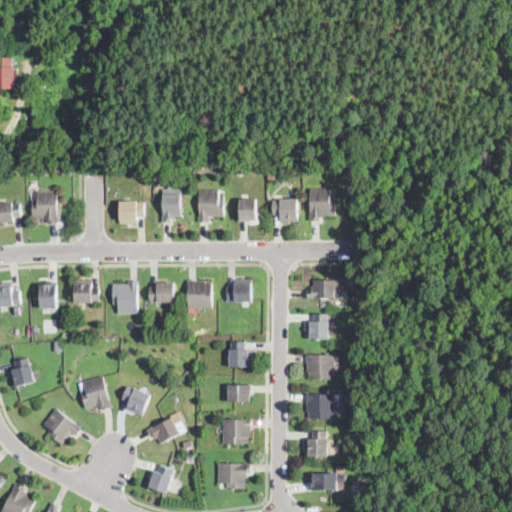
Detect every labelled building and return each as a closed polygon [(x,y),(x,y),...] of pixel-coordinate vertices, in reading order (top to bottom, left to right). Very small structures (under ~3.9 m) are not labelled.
[(12,67),(12,68),(15,67),(16,89),(0,89),(0,57),(2,57),(12,57),(12,67)] [(52,84),(40,81),(43,71),(54,73),(52,84)] [(330,194),(330,197),(335,197),(336,201),(337,201),(337,204),(335,204),(336,215),(325,215),(325,217),(320,217),(320,221),(311,221),(310,220),(310,188),(330,188),(330,194)] [(219,190),(219,198),(224,198),(224,202),(226,202),(226,205),(224,205),(224,216),(209,216),(209,222),(199,222),(199,221),(199,190),(219,189),(219,190)] [(59,208),(59,217),(60,217),(60,223),(49,224),(49,220),(45,220),(45,219),(33,219),(33,201),(39,200),(38,191),(58,191),(59,208)] [(182,204),(182,208),(184,208),(184,211),(182,211),(182,216),(176,216),(176,219),(171,219),(171,223),(163,223),(163,194),(182,194),(182,204)] [(298,198),(298,209),(300,209),(300,212),(299,212),(299,221),(281,222),(281,215),(275,215),(273,214),(273,200),(281,200),(281,199),(298,198)] [(239,221),(239,199),(257,199),(257,221),(239,221)] [(137,201),(137,202),(145,202),(146,216),(138,216),(138,223),(120,224),(120,201),(137,201)] [(4,223),(0,223),(0,203),(22,202),(23,218),(16,218),(16,222),(4,223)] [(253,278),(253,285),(255,285),(255,289),(252,289),(252,300),(236,300),(236,299),(228,299),(228,284),(235,284),(235,277),(253,277),(253,278)] [(197,278),(197,280),(207,280),(207,281),(213,281),(214,306),(189,307),(189,279),(197,278)] [(323,278),(323,280),(343,280),(344,298),(308,298),(308,297),(308,290),(312,290),(312,286),(314,286),(314,280),(318,280),(318,278),(323,278)] [(139,311),(119,312),(119,304),(114,304),(114,283),(129,283),(129,280),(138,280),(139,311)] [(175,286),(178,286),(178,291),(176,291),(176,301),(158,301),(158,300),(150,300),(150,285),(158,285),(158,281),(175,281),(175,286)] [(44,309),(41,309),(41,285),(47,285),(47,282),(58,282),(58,309),(44,309)] [(93,287),(100,287),(100,301),(76,301),(76,282),(93,282),(93,287)] [(0,284),(13,283),(13,290),(22,289),(24,304),(16,305),(16,307),(0,307),(0,284)] [(330,320),(330,328),(330,338),(312,338),(312,332),(311,332),(311,326),(312,326),(312,320),(315,320),(315,313),(329,313),(329,320),(330,320)] [(246,342),(246,347),(253,347),(253,365),(231,365),(231,348),(232,348),(232,340),(246,340),(246,342)] [(329,352),(329,354),(335,354),(335,378),(310,378),(310,372),(308,371),(308,362),(307,362),(307,353),(325,353),(325,352),(329,352)] [(30,360),(31,366),(33,365),(36,382),(14,387),(13,380),(10,370),(17,369),(15,362),(17,361),(29,358),(30,360)] [(110,400),(111,400),(112,406),(105,408),(102,408),(102,406),(98,407),(97,405),(86,408),(79,381),(103,376),(110,400)] [(252,384),(252,395),(250,395),(250,400),(229,400),(229,384),(252,384)] [(144,415),(127,409),(130,402),(123,399),(128,385),(152,394),(144,415)] [(329,391),(329,393),(335,393),(335,417),(310,417),(310,411),(308,411),(308,402),(308,392),(326,393),(326,391),(329,391)] [(80,430),(78,433),(76,435),(72,432),(62,445),(49,433),(52,430),(44,424),(58,407),(83,427),(80,430)] [(174,420),(176,424),(182,420),(188,430),(181,435),(180,434),(170,439),(170,441),(167,443),(166,441),(161,443),(158,438),(156,439),(154,435),(150,436),(148,431),(172,418),(174,420)] [(252,418),(252,427),(251,427),(251,436),(249,436),(249,443),(224,442),(224,418),(252,418)] [(327,430),(327,438),(329,438),(328,454),(310,454),(310,437),(313,437),(313,430),(327,430)] [(195,445),(186,447),(185,440),(194,438),(195,445)] [(252,462),(251,472),(249,472),(249,476),(246,476),(246,488),(228,487),(229,482),(219,482),(220,462),(252,462)] [(175,469),(167,493),(149,487),(155,471),(159,472),(161,465),(175,469)] [(337,481),(337,482),(337,490),(311,489),(311,483),(311,482),(312,482),(313,473),(337,474),(337,481)] [(32,511),(2,511),(17,483),(26,488),(25,490),(29,492),(27,495),(38,501),(32,511)] [(48,511),(54,502),(60,506),(59,509),(62,511),(61,511),(48,511)]
